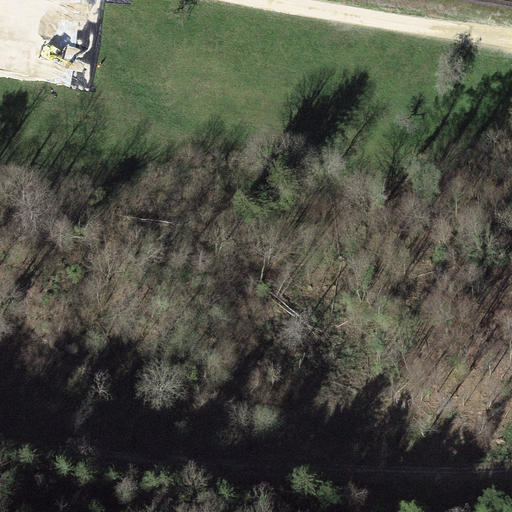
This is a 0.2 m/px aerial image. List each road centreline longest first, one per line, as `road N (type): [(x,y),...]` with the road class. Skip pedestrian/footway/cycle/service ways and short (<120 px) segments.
road 1 (track): [(0,444),(108,460),(511,466)]
road 2 (track): [(269,0),(511,40)]
